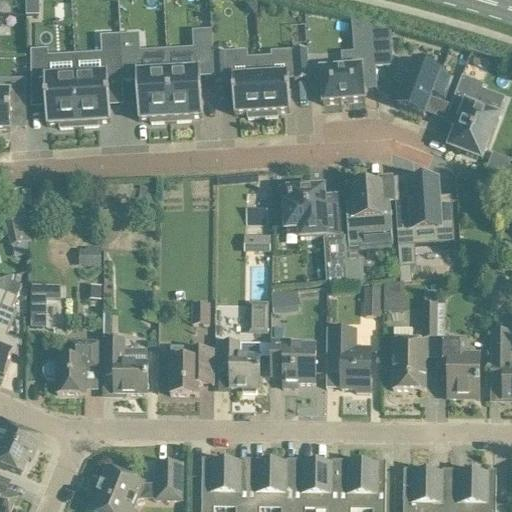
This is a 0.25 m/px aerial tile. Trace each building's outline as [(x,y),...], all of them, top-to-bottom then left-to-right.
[(40,18),(39,2),(26,2),(27,18),(40,18)] [(201,78),(215,78),(213,55),(212,34),(194,35),(196,72),(169,74),(171,125),(191,124),(191,120),(203,120),(201,78)] [(171,125),(169,74),(140,75),(139,54),(138,38),(120,39),(123,83),(137,82),(139,123),(151,123),(151,127),(171,125)] [(111,125),(109,83),(123,83),(120,39),(102,40),(104,77),(76,79),(79,130),(99,129),(99,125),(111,125)] [(374,40),(374,44),(376,68),(392,67),(390,40),(374,40)] [(365,91),(377,90),(376,68),(374,44),(355,46),(356,56),(343,56),(344,71),(321,73),(322,84),(319,85),(320,103),(323,103),(324,107),(366,104),(365,91)] [(295,83),(310,82),(308,52),(293,53),(295,83)] [(79,130),(76,79),(48,80),(47,53),(31,54),(31,104),(46,104),(47,128),(60,127),(60,131),(79,130)] [(215,87),(228,86),(226,54),(213,55),(215,78),(215,87)] [(289,76),(274,77),(273,60),(260,61),(263,121),(278,120),(278,115),(291,114),(289,76)] [(248,122),(263,121),(260,61),(247,61),(248,78),(233,79),(235,118),(248,117),(248,122)] [(394,83),(406,87),(398,109),(424,119),(432,97),(445,102),(453,81),(440,76),(441,75),(415,65),(415,66),(402,61),(394,83)] [(474,110),(483,87),(462,80),(446,124),(459,129),(450,150),(482,162),(498,120),(474,110)] [(27,110),(27,83),(9,83),(9,96),(0,96),(0,133),(11,134),(11,110),(27,110)] [(397,206),(396,206),(400,270),(416,269),(415,248),(455,246),(452,200),(439,201),(438,184),(410,186),(411,203),(405,203),(405,206),(397,207),(397,206)] [(391,203),(382,204),(381,188),(354,189),(355,206),(346,206),(349,249),(365,248),(364,237),(391,235),(392,246),(393,246),(391,203)] [(157,190),(141,189),(140,207),(156,207),(157,190)] [(324,191),(309,192),(309,189),(289,190),(290,206),(285,207),(287,233),(301,232),(301,241),(339,239),(337,198),(324,198),(324,191)] [(2,206),(12,249),(32,244),(23,202),(2,206)] [(246,215),(246,227),(267,227),(267,215),(246,215)] [(244,240),(244,257),(271,257),(271,240),(244,240)] [(80,252),(80,269),(102,269),(102,250),(87,250),(87,252),(80,252)] [(347,278),(346,266),(346,262),(332,263),(333,279),(346,278),(347,278)] [(363,287),(362,287),(360,265),(346,266),(347,278),(346,278),(347,289),(363,288),(363,287)] [(493,279),(494,272),(494,268),(487,267),(485,279),(493,279)] [(0,313),(12,284),(14,278),(1,282),(0,284),(0,313)] [(507,280),(505,280),(493,279),(492,311),(498,310),(497,300),(506,301),(507,280)] [(22,289),(12,284),(0,313),(0,376),(4,378),(12,358),(16,360),(22,345),(7,339),(17,313),(13,311),(22,289)] [(384,286),(384,314),(404,314),(404,285),(384,286)] [(32,287),(31,330),(47,330),(47,302),(61,302),(61,287),(47,287),(32,287)] [(379,319),(380,292),(364,292),(364,318),(379,319)] [(277,316),(303,315),(302,293),(276,294),(277,316)] [(437,341),(437,317),(438,307),(437,294),(424,293),(424,341),(437,341)] [(247,304),(246,336),(268,336),(269,305),(247,304)] [(210,329),(211,308),(194,308),(193,328),(210,329)] [(113,335),(113,315),(104,314),(103,335),(113,335)] [(354,354),(355,340),(355,331),(328,331),(328,340),(327,340),(327,370),(342,370),(342,392),(370,393),(371,354),(354,354)] [(426,393),(426,373),(426,345),(413,345),(413,333),(394,333),(393,393),(426,393)] [(511,370),(510,371),(510,335),(491,335),(491,368),(490,388),(492,388),(492,386),(504,386),(503,403),(511,402),(511,370)] [(465,358),(466,342),(437,341),(437,372),(438,372),(438,368),(449,368),(448,402),(465,402),(465,398),(478,399),(478,402),(479,402),(480,358),(465,358)] [(125,343),(113,342),(103,342),(103,360),(103,380),(104,380),(104,375),(115,375),(115,398),(127,398),(148,398),(148,378),(148,365),(146,365),(146,353),(125,352),(125,343)] [(99,374),(99,366),(99,344),(68,344),(68,361),(58,361),(58,364),(50,365),(47,366),(45,369),(45,376),(46,380),(50,382),(58,382),(57,397),(85,397),(86,374),(99,374)] [(316,346),(293,346),(293,345),(271,344),(271,379),(284,380),(284,388),(316,388),(316,355),(316,346)] [(219,365),(219,377),(231,377),(231,391),(243,391),(243,395),(257,395),(257,391),(260,391),(260,371),(260,360),(260,347),(242,346),(220,346),(219,365)] [(215,354),(188,354),(185,350),(171,349),(171,362),(171,398),(199,398),(199,388),(215,388),(215,354)] [(41,439),(28,433),(0,422),(0,468),(20,477),(26,462),(31,463),(41,439)] [(202,487),(202,511),(214,511),(215,511),(226,511),(226,465),(211,465),(211,467),(203,467),(202,487)] [(226,465),(226,511),(237,511),(248,511),(249,467),(241,467),(241,465),(226,465)] [(249,467),(248,511),(260,511),(271,511),(272,465),(256,465),(256,468),(249,467)] [(272,465),(271,511),(282,511),(293,511),(294,468),(288,468),(288,466),(272,465)] [(294,468),(293,511),(316,511),(317,466),(303,466),(302,468),(294,468)] [(317,466),(316,511),(339,511),(340,469),(333,468),(333,466),(317,466)] [(340,469),(339,511),(362,511),(363,466),(347,466),(347,469),(340,469)] [(363,466),(362,511),(385,511),(386,489),(386,469),(378,469),(378,467),(363,466)] [(182,488),(183,468),(156,468),(156,489),(143,489),(144,486),(107,471),(90,511),(133,511),(138,501),(156,502),(156,504),(182,504),(182,488)] [(426,511),(428,475),(412,475),(412,477),(404,477),(403,511),(426,511)] [(449,511),(451,478),(443,478),(443,475),(428,475),(426,511),(449,511)] [(472,511),(473,476),(458,476),(458,478),(451,478),(449,511),(472,511)] [(496,511),(496,498),(497,478),(488,478),(489,476),(473,476),(472,511),(496,511)] [(0,511),(11,511),(16,499),(0,492),(0,511)]
